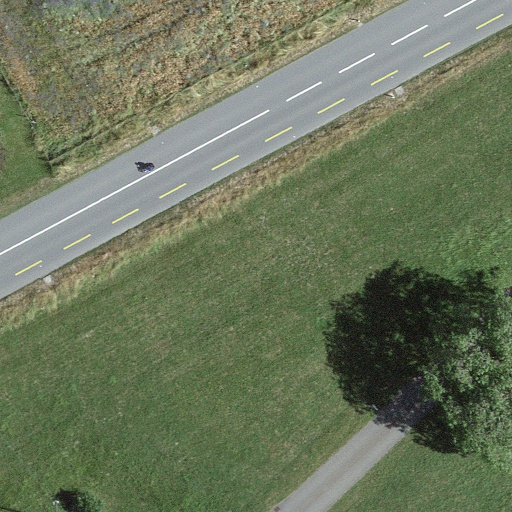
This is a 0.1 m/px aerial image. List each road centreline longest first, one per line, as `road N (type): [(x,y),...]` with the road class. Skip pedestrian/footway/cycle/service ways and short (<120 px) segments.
road 1 (secondary): [(0,253),(473,0)]
road 2 (unclassified): [(511,317),(300,511)]
